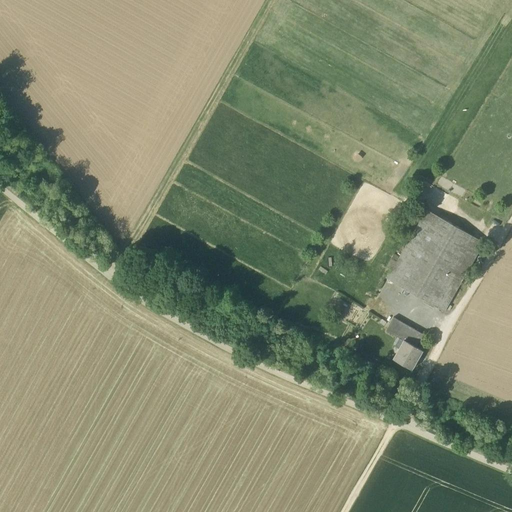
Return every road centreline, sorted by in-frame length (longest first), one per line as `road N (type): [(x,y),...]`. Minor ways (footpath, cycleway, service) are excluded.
road 1 (track): [(0,189),(99,273),(265,369),(511,471)]
road 2 (track): [(99,273),(143,217),(266,0)]
road 3 (track): [(499,232),(420,374),(402,425)]
